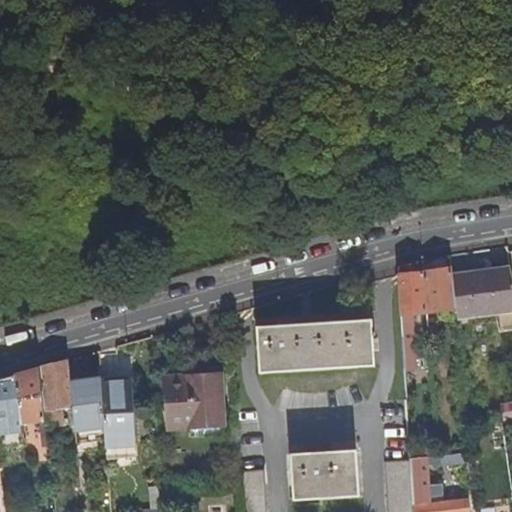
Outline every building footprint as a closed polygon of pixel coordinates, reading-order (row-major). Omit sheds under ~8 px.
[(441,310),(452,308),(457,308),(454,278),(453,267),(423,272),(427,312),(427,317),(432,316),(432,311),(441,310)] [(511,326),(511,268),(454,278),(457,308),(458,319),(497,313),(499,328),(511,326)] [(402,314),(413,313),(427,312),(423,272),(399,274),(402,314)] [(414,330),(413,313),(402,314),(403,330),(414,330)] [(373,319),(259,327),(262,372),(376,365),(373,319)] [(417,368),(414,330),(403,330),(405,369),(417,368)] [(44,409),(74,406),(70,367),(69,360),(56,363),(40,368),(44,409)] [(74,406),(76,430),(106,426),(103,381),(103,376),(81,379),(80,365),(70,367),(74,406)] [(45,419),(44,409),(40,368),(16,374),(22,422),(45,419)] [(0,434),(23,432),(22,422),(16,374),(10,376),(0,378),(0,434)] [(222,374),(167,378),(171,429),(226,425),(222,374)] [(106,426),(107,445),(136,442),(132,380),(103,381),(106,426)] [(511,403),(501,406),(503,421),(511,419),(511,403)] [(296,500),(361,495),(358,450),(293,454),(296,500)] [(432,496),(431,484),(429,467),(466,463),(465,453),(411,458),(411,460),(414,504),(432,502),(432,496)] [(66,460),(50,461),(55,511),(84,511),(83,503),(72,504),(66,460)] [(389,511),(414,511),(414,504),(411,460),(386,462),(389,511)] [(241,472),(243,511),(269,511),(267,470),(241,472)] [(443,483),(431,484),(432,496),(444,494),(443,483)] [(471,511),(470,498),(432,502),(414,504),(414,511),(471,511)]
